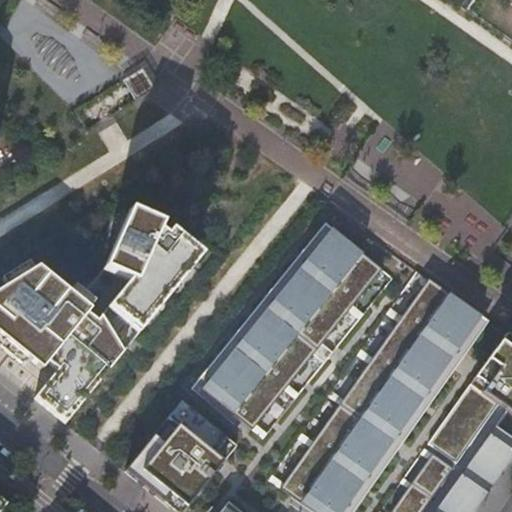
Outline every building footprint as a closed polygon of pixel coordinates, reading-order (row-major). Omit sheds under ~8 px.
[(37,267),(0,289),(0,339),(40,372),(42,368),(53,377),(40,393),(35,399),(66,423),(69,419),(201,256),(171,231),(168,235),(162,232),(169,217),(139,203),(112,263),(137,274),(97,321),(87,313),(90,309),(37,267)] [(382,272),(331,230),(200,388),(251,430),(382,272)] [(427,279),(279,487),(314,511),(342,511),(481,317),(427,279)] [(511,339),(505,334),(468,387),(511,417),(511,339)] [(511,417),(468,387),(379,511),(471,511),(511,455),(511,417)] [(176,399),(121,468),(137,481),(175,511),(182,511),(188,506),(235,447),(176,399)]
